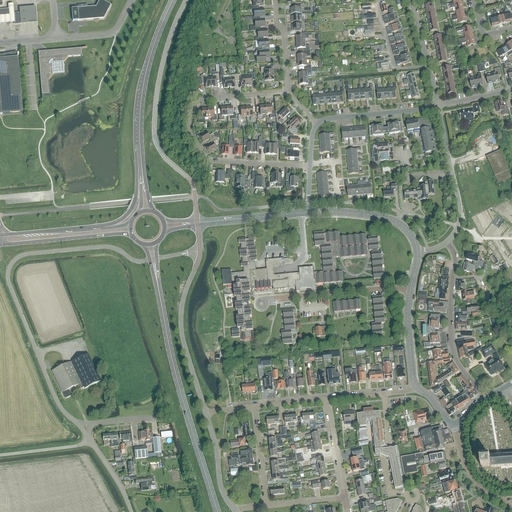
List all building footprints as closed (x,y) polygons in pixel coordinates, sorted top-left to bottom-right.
[(72,21),(79,21),(103,18),(110,5),(101,0),(99,0),(96,7),(71,9),(72,21)] [(250,10),(254,10),(259,9),(258,6),(263,6),(262,0),(252,0),(253,6),(250,6),(250,10)] [(449,6),(449,7),(450,9),(454,7),(455,11),(463,9),(462,3),(449,6)] [(8,9),(0,9),(0,24),(14,23),(14,14),(13,4),(8,4),(8,9)] [(291,14),(293,14),(301,13),(301,5),(292,5),(293,8),(290,8),(291,14)] [(19,8),(20,24),(37,23),(36,7),(19,8)] [(397,17),(396,13),(395,13),(393,8),(389,10),(390,14),(388,15),(389,17),(387,18),(387,17),(383,18),(384,21),(397,17)] [(263,9),(259,9),(254,10),(254,17),(251,17),(251,21),(254,20),(259,20),(259,16),(264,16),(263,9)] [(452,16),(453,19),(465,15),(463,9),(455,11),(456,15),(452,16)] [(302,22),(301,13),(293,14),(293,17),(291,17),(291,23),(294,22),(302,22)] [(465,15),(453,19),(453,21),(458,20),(459,24),(467,22),(465,15)] [(497,15),(495,15),(497,26),(503,24),(501,17),(498,17),(497,15)] [(254,20),(255,26),(249,26),(250,31),(257,31),(260,30),(260,27),(264,27),(264,20),(259,20),(254,20)] [(302,22),(294,22),(294,25),(292,25),(292,31),(303,30),(302,22)] [(391,25),(389,26),(390,27),(386,28),(387,31),(400,27),(399,23),(391,25)] [(364,27),(365,35),(374,34),(373,26),(364,27)] [(463,30),(464,34),(472,32),(470,26),(458,29),(456,30),(457,32),(463,30)] [(267,30),(260,30),(257,31),(258,37),(255,38),(255,41),(258,41),(263,41),(263,37),(267,37),(267,30)] [(474,38),(472,32),(464,34),(465,38),(461,39),(461,42),(474,38)] [(296,37),(296,43),(305,43),(305,39),(309,39),(309,36),(311,36),(311,33),(302,34),(303,37),(296,37)] [(396,42),(397,44),(405,42),(402,33),(394,35),(395,37),(392,38),(392,37),(389,38),(391,45),(395,44),(394,42),(396,42)] [(474,38),(461,42),(462,44),(466,43),(467,47),(475,45),(474,38)] [(268,40),(263,41),(258,41),(258,48),(255,48),(256,52),(259,52),(264,51),(264,48),(268,47),(268,40)] [(305,43),(296,43),(297,49),(304,49),(304,52),(310,51),(309,46),(305,46),(305,43)] [(392,47),(392,49),(393,52),(406,48),(405,43),(397,46),(392,47)] [(505,46),(501,48),(504,55),(507,54),(508,56),(511,55),(505,46)] [(49,95),(48,80),(53,74),(63,73),(62,64),(67,57),(82,56),(81,49),(87,48),(38,52),(42,101),(42,95),(49,95)] [(394,56),(398,55),(408,52),(406,48),(393,52),(394,56)] [(502,56),(504,55),(501,48),(496,51),(501,60),(503,59),(502,56)] [(266,62),(265,58),(269,58),(268,51),(264,51),(259,52),(259,58),(256,59),(256,62),(266,62)] [(310,57),(310,51),(304,52),(304,55),(297,55),(297,61),(306,60),(306,57),(310,57)] [(395,58),(396,62),(409,58),(408,53),(400,56),(401,57),(399,58),(398,56),(395,58)] [(0,114),(23,113),(18,57),(17,57),(4,58),(0,58),(0,114)] [(307,64),(306,60),(297,61),(298,67),(305,67),(305,70),(311,69),(311,64),(307,64)] [(264,73),(264,76),(273,75),(273,70),(267,70),(267,67),(260,68),(261,73),(264,73)] [(491,74),(494,83),(499,82),(498,76),(501,75),(499,68),(494,69),(495,73),(491,74)] [(308,78),(308,79),(312,78),(311,69),(305,70),(305,73),(298,73),(299,79),(308,78)] [(223,79),(223,76),(223,71),(221,71),(219,71),(219,76),(220,83),(223,83),(224,88),(229,88),(228,78),(223,79)] [(488,85),(494,83),(491,74),(488,75),(487,72),(484,72),(485,76),(486,76),(488,85)] [(254,73),(251,74),(248,74),(248,77),(246,77),(246,86),(252,86),(251,81),(255,80),(254,73)] [(218,74),(215,75),(212,75),(213,78),(210,78),(211,87),(216,87),(216,81),(219,81),(218,74)] [(241,87),(246,86),(246,77),(240,77),(240,74),(237,75),(237,82),(240,82),(241,87)] [(206,75),(201,76),(201,78),(202,84),(205,84),(205,88),(211,87),(210,78),(207,78),(206,75)] [(237,82),(237,75),(228,75),(228,78),(229,88),(235,87),(234,82),(237,82)] [(273,75),(264,76),(264,79),(261,80),(262,85),(268,84),(268,81),(274,81),(273,75)] [(403,80),(404,83),(415,80),(413,75),(407,76),(408,79),(403,80)] [(477,87),(475,78),(471,78),(471,76),(468,76),(469,79),(471,88),(477,87)] [(313,87),(315,85),(316,85),(315,82),(315,81),(312,83),(312,82),(308,82),(308,79),(308,78),(299,79),(299,85),(306,84),(306,87),(313,87)] [(377,100),(384,99),(383,89),(378,90),(378,86),(375,86),(376,90),(377,90),(377,100)] [(417,91),(416,86),(410,87),(410,90),(406,92),(406,94),(417,91)] [(348,101),(354,100),(353,90),(349,91),(348,87),(346,87),(346,91),(347,91),(348,101)] [(313,105),(319,104),(318,95),(314,95),(313,91),(311,91),(311,95),(312,95),(313,105)] [(508,115),(507,113),(506,106),(503,107),(502,101),(495,103),(497,112),(502,111),(503,116),(508,115)] [(265,106),(266,115),(269,115),(270,118),(275,118),(274,112),(272,112),(271,105),(265,106)] [(480,112),(478,105),(473,106),(474,109),(472,110),(472,109),(459,112),(460,119),(466,118),(467,119),(467,120),(466,122),(471,125),(474,119),(473,119),(473,118),(473,117),(472,113),(474,113),(480,112)] [(231,120),(233,119),(236,119),(235,114),(233,114),(232,106),(226,107),(227,116),(230,116),(231,120)] [(263,115),(266,115),(265,106),(259,106),(260,113),(257,114),(258,119),(263,119),(263,115)] [(224,117),(227,116),(226,107),(220,107),(221,115),(218,115),(219,121),(224,120),(224,117)] [(243,117),(247,117),(246,107),(240,108),(241,115),(238,115),(238,121),(240,121),(242,121),(243,120),(243,117)] [(246,107),(247,117),(250,116),(250,120),(255,119),(255,114),(252,114),(252,107),(246,107)] [(204,118),(208,118),(207,108),(201,109),(202,117),(198,118),(198,124),(205,123),(204,118)] [(207,108),(208,118),(211,118),(211,121),(217,121),(216,115),(213,115),(213,108),(207,108)] [(285,117),(289,113),(285,109),(278,115),(281,118),(278,120),(282,124),(287,119),(285,117)] [(297,135),(297,130),(294,127),(298,123),(294,118),(287,125),(290,128),(287,130),(292,134),(297,135)] [(432,152),(435,152),(433,140),(435,140),(433,130),(431,130),(431,128),(430,128),(429,124),(421,119),(418,119),(417,119),(405,121),(407,131),(419,128),(421,130),(426,153),(425,154),(425,157),(433,156),(432,152)] [(386,129),(387,135),(395,133),(395,134),(395,133),(403,132),(401,122),(393,124),(393,123),(393,124),(387,125),(388,128),(386,129)] [(377,126),(369,127),(370,136),(378,136),(387,135),(386,129),(383,129),(383,125),(377,126),(377,125),(377,126)] [(360,127),(354,128),(354,138),(356,138),(359,137),(360,141),(362,141),(362,137),(360,137),(360,127)] [(360,137),(362,137),(365,137),(365,141),(368,141),(368,137),(367,137),(366,127),(360,127),(360,137)] [(354,138),(354,128),(348,128),(348,138),(353,138),(354,142),(356,142),(356,138),(354,138)] [(209,139),(210,141),(215,138),(214,136),(210,138),(207,132),(199,136),(203,142),(209,139)] [(319,135),(320,141),(330,140),(330,139),(329,135),(333,135),(333,133),(329,133),(329,134),(319,135)] [(293,136),(287,135),(282,135),(281,140),(290,141),(289,144),(296,145),(299,145),(299,139),(293,139),(293,136)] [(256,141),(256,144),(253,144),(252,153),(258,154),(258,147),(262,147),(262,140),(262,137),(259,137),(258,141),(256,141)] [(215,138),(210,141),(211,144),(205,147),(209,153),(216,149),(213,143),(217,141),(215,138)] [(334,139),(330,139),(330,140),(320,141),(320,147),(330,146),(330,141),(334,141),(334,139)] [(262,140),(262,147),(262,148),(265,148),(265,155),(270,155),(271,145),(265,145),(265,142),(265,140),(262,140)] [(252,153),(253,144),(247,143),(247,141),(244,141),(243,147),(247,147),(246,153),(252,153)] [(231,148),(232,142),(229,142),(228,146),(222,146),(221,155),(228,155),(229,148),(231,148)] [(237,143),(232,142),(231,148),(234,148),(234,155),(241,156),(241,147),(237,147),(237,143)] [(274,143),(274,145),(271,145),(270,155),(276,155),(277,149),(280,149),(280,143),(274,143)] [(393,152),(393,148),(392,148),(390,146),(389,146),(389,144),(374,145),(373,146),(373,151),(372,151),(372,158),(374,158),(375,163),(376,164),(390,162),(389,160),(391,160),(393,157),(393,153),(393,152)] [(346,150),(347,156),(357,155),(357,154),(357,151),(361,150),(360,148),(356,148),(356,149),(346,150)] [(298,158),(299,152),(293,152),(293,149),(286,149),(286,158),(295,158),(298,158)] [(361,154),(357,154),(357,155),(347,156),(348,162),(358,161),(357,160),(357,157),(361,156),(361,154)] [(361,160),(357,160),(358,161),(348,162),(348,168),(358,167),(358,163),(362,162),(361,160)] [(479,160),(468,166),(478,187),(476,188),(479,196),(478,196),(481,204),(497,197),(498,199),(511,191),(511,177),(492,187),(493,189),(491,190),(488,184),(489,183),(479,160)] [(230,179),(230,170),(227,170),(227,176),(224,176),(225,172),(216,172),(215,183),(224,183),(224,179),(230,179)] [(317,174),(317,180),(327,179),(327,180),(331,180),(331,177),(327,178),(327,174),(331,174),(331,171),(327,172),(327,173),(317,174)] [(263,189),(263,178),(257,177),(258,173),(252,173),(251,180),(254,180),(254,188),(263,189)] [(283,180),(283,179),(280,179),(280,174),(271,174),(271,183),(276,183),(276,187),(282,187),(283,185),(283,180)] [(298,178),(289,177),(290,174),(286,174),(285,181),(289,181),(289,182),(286,182),(287,191),(293,190),(294,187),(297,188),(298,178)] [(247,190),(248,182),(244,182),(244,177),(236,176),(235,187),(243,188),(243,190),(247,190)] [(428,195),(435,195),(433,181),(425,182),(426,183),(425,184),(425,185),(426,185),(426,186),(419,187),(419,189),(417,189),(417,190),(404,192),(405,200),(418,198),(418,200),(428,199),(428,195)] [(348,196),(354,196),(353,186),(348,186),(348,182),(345,182),(346,186),(347,186),(348,196)] [(394,192),(397,192),(397,184),(391,185),(391,187),(387,187),(387,190),(383,190),(384,197),(394,196),(394,192)] [(231,270),(221,271),(222,286),(227,285),(232,285),(232,283),(234,283),(234,286),(234,290),(235,298),(237,298),(237,303),(235,304),(236,312),(238,312),(238,317),(237,317),(237,325),(238,329),(232,330),(233,338),(239,337),(239,335),(241,335),(241,340),(246,340),(246,338),(251,338),(251,340),(256,339),(255,332),(253,333),(253,331),(252,323),(251,323),(250,317),(252,317),(251,309),(249,309),(249,304),(251,303),(250,296),(252,296),(252,292),(250,293),(250,288),(255,288),(255,289),(271,288),(271,286),(273,285),(273,290),(274,290),(275,291),(277,290),(278,291),(280,289),(281,290),(283,289),(284,290),(286,289),(287,289),(289,288),(296,287),(296,292),(316,290),(315,284),(316,284),(343,282),(342,272),(335,273),(334,257),(341,256),(341,258),(368,255),(367,249),(369,248),(369,251),(372,250),(372,252),(371,252),(374,279),(383,278),(381,252),(378,252),(377,250),(379,250),(377,236),(368,237),(368,239),(366,240),(366,235),(339,237),(339,232),(325,234),(323,234),(323,232),(314,233),(315,246),(321,246),(323,270),(324,272),(315,273),(313,273),(313,271),(313,267),(299,268),(299,273),(291,274),(272,276),(271,266),(284,265),(284,264),(292,263),(291,259),(287,259),(284,259),(284,258),(266,260),(266,269),(265,270),(255,270),(254,261),(257,260),(256,248),(255,249),(254,241),(255,241),(255,237),(248,237),(248,239),(245,239),(239,239),(239,244),(241,243),(241,249),(239,249),(240,257),(242,257),(242,263),(241,263),(241,267),(243,267),(243,272),(231,273),(231,270)] [(474,261),(473,264),(482,267),(483,262),(477,261),(479,256),(468,254),(466,259),(474,261)] [(465,263),(463,271),(472,273),(474,268),(481,270),(482,267),(465,263)] [(439,289),(439,295),(439,299),(445,300),(445,294),(447,294),(447,289),(448,289),(448,280),(448,277),(443,277),(442,279),(440,279),(439,289)] [(465,290),(466,285),(464,285),(464,281),(457,282),(457,291),(462,291),(464,291),(464,290),(465,290)] [(463,292),(463,300),(468,299),(474,298),(474,292),(468,292),(463,292)] [(429,300),(428,311),(434,312),(443,313),(443,305),(439,305),(439,301),(429,300)] [(467,316),(466,316),(466,315),(466,313),(467,313),(467,312),(467,309),(461,309),(461,313),(462,313),(462,314),(456,314),(456,322),(461,322),(462,321),(467,321),(467,316)] [(439,324),(440,315),(430,314),(429,323),(429,327),(426,327),(426,326),(423,326),(423,331),(439,331),(439,329),(439,324),(440,324),(439,324)] [(316,337),(328,336),(327,327),(315,328),(316,331),(313,331),(313,334),(316,334),(316,337)] [(439,338),(439,332),(439,331),(423,331),(423,336),(426,336),(426,335),(429,335),(429,339),(430,343),(423,343),(424,348),(440,346),(439,338),(440,338),(439,338)] [(491,345),(481,351),(485,358),(496,352),(491,345)] [(462,349),(458,350),(459,354),(467,352),(467,351),(474,349),(473,346),(470,347),(461,348),(462,349)] [(467,352),(459,354),(460,359),(464,358),(464,359),(469,358),(468,357),(476,353),(482,350),(480,347),(475,351),(471,353),(468,355),(467,352)] [(435,360),(442,359),(440,350),(439,350),(433,351),(435,360)] [(491,375),(503,368),(498,360),(500,359),(496,353),(492,355),(495,359),(489,363),(489,364),(485,366),(491,375)] [(85,389),(101,381),(88,354),(62,366),(61,363),(59,365),(60,367),(51,371),(62,393),(62,392),(65,399),(71,396),(70,394),(84,387),(85,389)] [(272,366),(271,357),(261,358),(261,367),(272,366)] [(432,361),(427,362),(430,387),(431,389),(433,388),(438,385),(439,384),(437,380),(436,381),(434,382),(432,366),(434,365),(438,364),(442,364),(450,362),(451,362),(450,357),(443,359),(443,360),(437,361),(437,360),(432,361)] [(449,372),(437,380),(439,384),(449,378),(459,371),(453,362),(445,367),(449,372)] [(388,379),(392,379),(392,372),(391,372),(390,363),(385,363),(384,364),(384,367),(383,367),(383,373),(384,373),(384,380),(385,380),(386,380),(388,380),(388,379)] [(362,366),(362,365),(357,366),(358,374),(359,382),(360,382),(360,383),(365,382),(365,381),(366,381),(365,373),(362,374),(362,366)] [(346,376),(349,376),(349,383),(352,383),(356,383),(356,382),(355,375),(357,375),(356,370),(352,371),(351,368),(345,368),(346,376)] [(315,380),(316,380),(316,374),(314,374),(314,375),(311,375),(311,372),(307,372),(308,380),(309,387),(315,386),(315,380)] [(269,379),(263,379),(264,386),(265,386),(265,392),(273,391),(272,384),(273,384),(273,378),(272,373),(268,373),(269,379)] [(292,380),(289,380),(289,373),(283,373),(284,381),(286,381),(287,389),(293,388),(292,380)] [(470,392),(474,390),(471,386),(462,374),(456,379),(462,387),(461,388),(463,390),(464,391),(466,389),(469,393),(470,392)] [(283,389),(284,389),(283,381),(275,382),(275,385),(276,385),(277,390),(280,389),(280,390),(281,390),(283,390),(283,389)] [(433,388),(431,389),(435,394),(441,391),(446,397),(450,394),(446,387),(445,388),(444,389),(442,386),(439,388),(438,385),(433,388)] [(478,394),(474,390),(470,392),(469,393),(466,389),(464,391),(471,400),(478,394)] [(456,401),(460,408),(470,402),(466,396),(463,393),(460,395),(461,397),(456,401)] [(451,404),(456,411),(460,408),(454,399),(453,397),(451,399),(453,402),(451,404)] [(456,411),(451,404),(450,404),(448,405),(443,399),(439,401),(449,416),(456,411)] [(374,420),(373,413),(373,409),(369,410),(368,410),(363,410),(364,414),(364,421),(365,420),(373,420),(374,420)] [(416,423),(431,420),(428,410),(420,412),(420,411),(413,413),(416,423)] [(353,411),(343,412),(344,422),(345,425),(351,425),(351,421),(354,421),(353,411)] [(381,419),(380,412),(373,413),(374,420),(373,420),(373,421),(372,421),(373,425),(381,425),(381,420),(380,420),(380,419),(381,419)] [(303,418),(300,418),(301,426),(304,426),(303,422),(307,421),(308,428),(310,428),(309,421),(309,414),(302,415),(303,418)] [(358,423),(358,427),(367,426),(366,422),(365,420),(364,421),(364,414),(357,414),(357,421),(358,421),(358,423)] [(243,438),(250,437),(249,422),(240,423),(241,428),(242,434),(243,434),(243,438)] [(382,430),(381,425),(373,425),(374,437),(383,436),(382,432),(381,430),(382,430)] [(445,449),(445,448),(445,446),(444,445),(443,444),(447,443),(443,430),(440,431),(439,431),(438,427),(432,428),(421,431),(420,433),(422,437),(414,439),(417,450),(419,450),(420,454),(438,451),(445,450),(445,449)] [(161,453),(159,438),(153,439),(152,437),(153,437),(152,433),(149,433),(149,431),(144,431),(144,432),(138,432),(139,441),(145,441),(146,444),(153,444),(154,454),(156,453),(161,453)] [(402,444),(408,443),(407,440),(406,431),(396,432),(398,440),(400,440),(400,442),(401,441),(402,444)] [(131,438),(131,432),(119,434),(120,440),(122,439),(123,445),(120,445),(121,450),(123,450),(125,450),(124,447),(126,446),(126,442),(132,441),(132,438),(131,438)] [(110,434),(110,440),(111,447),(119,447),(118,444),(118,442),(117,442),(116,434),(110,434)] [(276,445),(283,444),(282,441),(283,441),(283,439),(292,439),(291,435),(277,436),(277,438),(276,439),(276,438),(269,439),(269,445),(276,445)] [(383,442),(383,436),(374,437),(375,450),(380,449),(380,448),(383,447),(385,445),(383,444),(383,443),(383,442)] [(231,448),(245,446),(244,440),(230,441),(231,448)] [(312,453),(315,452),(322,451),(321,445),(314,446),(311,447),(308,447),(308,450),(311,450),(312,453)] [(135,459),(147,458),(146,448),(134,449),(135,459)] [(391,448),(387,449),(384,449),(380,449),(375,450),(375,455),(379,455),(380,454),(383,456),(386,458),(388,455),(392,454),(397,453),(396,448),(391,448)] [(240,451),(241,455),(238,456),(238,454),(231,455),(231,459),(235,459),(252,457),(252,453),(252,450),(240,451)] [(423,453),(401,457),(404,475),(418,472),(417,468),(425,466),(445,462),(444,452),(429,455),(424,456),(423,453)] [(386,458),(387,458),(388,457),(389,458),(389,459),(390,459),(390,460),(389,460),(390,466),(399,465),(397,453),(392,454),(388,455),(386,458)] [(511,454),(490,456),(490,457),(489,457),(480,458),(481,467),(488,466),(488,467),(511,465),(511,454)] [(236,465),(242,464),(246,464),(246,466),(253,465),(252,457),(235,459),(236,465)] [(353,472),(360,470),(359,467),(364,466),(363,463),(361,464),(359,464),(352,465),(353,472)] [(392,470),(392,472),(391,472),(393,477),(401,476),(399,465),(390,466),(391,470),(392,470)] [(134,469),(128,470),(128,476),(130,476),(130,477),(128,477),(129,480),(135,479),(136,479),(136,477),(134,477),(134,469)] [(438,475),(439,479),(435,480),(436,484),(441,483),(445,481),(445,483),(446,483),(449,483),(454,481),(451,471),(445,472),(445,473),(438,475)] [(278,484),(285,483),(289,483),(288,479),(283,479),(283,476),(286,475),(286,473),(280,474),(273,475),(273,481),(277,480),(278,484)] [(367,482),(371,480),(370,475),(365,476),(365,477),(357,478),(358,482),(356,482),(355,482),(356,487),(357,486),(358,489),(368,487),(367,486),(364,486),(364,484),(367,482)] [(395,489),(400,488),(403,487),(401,476),(393,477),(393,481),(394,481),(394,483),(395,489)] [(152,486),(152,483),(154,482),(153,478),(136,479),(135,479),(135,484),(141,483),(142,491),(150,490),(150,486),(152,486)] [(441,483),(436,484),(430,485),(430,488),(441,486),(443,486),(445,494),(457,490),(456,484),(455,484),(454,481),(449,483),(446,483),(445,483),(445,481),(441,483)] [(359,497),(366,495),(365,489),(368,489),(368,487),(358,489),(358,492),(357,492),(358,497),(359,496),(359,497)] [(459,492),(449,495),(447,495),(448,499),(449,499),(450,501),(451,500),(461,497),(459,492)] [(392,506),(398,509),(402,501),(398,499),(385,501),(386,507),(392,506)] [(375,508),(375,504),(370,505),(370,503),(360,505),(361,511),(375,508)] [(453,511),(464,511),(463,503),(452,505),(453,511)]
